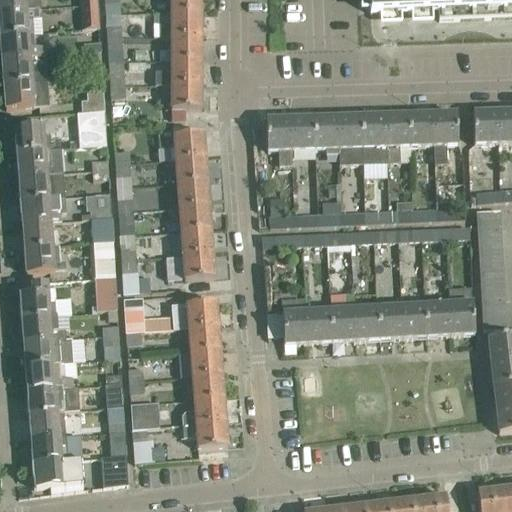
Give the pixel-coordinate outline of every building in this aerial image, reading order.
[(40,4),(39,0),(0,0),(0,16),(41,13),(40,4)] [(78,0),(80,10),(97,8),(96,0),(78,0)] [(200,17),(200,0),(170,0),(171,17),(200,17)] [(511,0),(369,0),(370,16),(431,14),(431,13),(438,12),(438,23),(511,20),(511,0)] [(97,8),(80,10),(81,34),(99,33),(97,8)] [(0,40),(33,38),(32,22),(38,22),(37,14),(41,13),(0,16),(0,40)] [(106,42),(121,41),(119,17),(105,19),(106,42)] [(160,41),(201,41),(200,17),(171,17),(171,28),(160,28),(160,41)] [(1,64),(30,62),(45,61),(44,51),(34,52),(33,38),(0,40),(0,55),(1,56),(1,64)] [(121,41),(106,42),(107,54),(122,53),(121,41)] [(201,65),(201,41),(160,41),(171,41),(171,65),(201,65)] [(83,48),(84,58),(100,57),(100,47),(83,48)] [(144,52),(135,52),(135,61),(144,61),(144,52)] [(100,57),(84,58),(84,67),(101,65),(100,57)] [(1,73),(2,88),(47,85),(45,61),(30,62),(1,64),(2,72),(1,73)] [(155,89),(201,89),(201,65),(171,65),(171,76),(155,76),(155,89)] [(108,78),(109,90),(125,89),(124,77),(108,78)] [(47,85),(2,88),(3,104),(5,104),(5,113),(49,109),(47,85)] [(125,89),(109,90),(110,103),(125,101),(125,89)] [(201,89),(155,89),(155,90),(171,89),(171,113),(201,113),(201,89)] [(87,105),(103,103),(102,95),(86,96),(87,105)] [(81,105),(82,118),(103,116),(104,116),(103,103),(87,105),(81,105)] [(511,115),(496,116),(497,148),(511,147),(511,115)] [(103,116),(82,118),(77,118),(79,152),(100,150),(106,150),(103,116)] [(473,148),(497,148),(496,116),(472,116),(473,148)] [(456,117),(432,118),(433,150),(434,164),(434,169),(446,169),(446,164),(445,149),(457,149),(457,137),(456,117)] [(409,119),(410,150),(433,150),(432,118),(409,119)] [(361,120),(362,169),(386,168),(385,119),(361,120)] [(385,119),(386,168),(399,167),(399,151),(410,150),(409,119),(385,119)] [(337,121),(338,158),(339,169),(362,169),(361,120),(337,121)] [(313,122),(314,153),(325,153),(325,159),(338,158),(337,121),(313,122)] [(291,169),(290,154),(289,122),(265,123),(267,155),(278,155),(278,169),(291,169)] [(289,122),(290,154),(314,153),(313,122),(289,122)] [(15,157),(50,154),(49,138),(44,139),(43,130),(35,130),(15,132),(15,141),(14,141),(15,157)] [(175,163),(205,161),(203,137),(173,139),(175,163)] [(19,181),(47,178),(63,177),(61,154),(50,155),(50,154),(15,157),(17,173),(18,173),(19,181)] [(115,169),(130,168),(129,156),(114,157),(115,169)] [(177,188),(206,185),(205,161),(175,163),(177,188)] [(92,175),(108,174),(107,164),(91,165),(92,175)] [(130,168),(115,169),(115,181),(130,181),(130,168)] [(109,198),(108,174),(92,175),(92,185),(101,185),(101,199),(109,198)] [(19,205),(54,202),(53,187),(48,188),(47,178),(19,181),(19,189),(18,189),(19,205)] [(206,185),(177,188),(178,199),(179,212),(208,209),(206,185)] [(436,190),(437,214),(437,225),(460,224),(460,213),(462,212),(461,189),(436,190)] [(117,193),(118,216),(132,215),(131,192),(117,193)] [(500,206),(511,205),(511,193),(499,195),(500,206)] [(476,208),(500,206),(499,195),(475,197),(476,208)] [(90,224),(95,223),(111,223),(109,198),(101,199),(85,200),(86,215),(90,215),(90,224)] [(22,229),(61,226),(60,217),(55,217),(54,202),(19,205),(20,221),(22,221),(22,229)] [(284,220),(283,202),(269,202),(270,221),(271,221),(284,220)] [(388,216),(388,227),(412,226),(411,215),(411,206),(395,207),(396,215),(388,216)] [(180,236),(210,234),(208,209),(179,212),(180,236)] [(293,220),(293,231),(317,230),(316,210),(301,211),(301,220),(293,220)] [(412,226),(437,225),(437,214),(411,215),(412,226)] [(476,216),(476,228),(500,226),(499,214),(476,216)] [(119,240),(134,239),(140,238),(139,215),(132,215),(118,216),(119,240)] [(364,228),(388,227),(388,216),(364,217),(364,228)] [(341,218),(341,229),(364,228),(364,217),(341,218)] [(341,218),(317,219),(317,230),(341,229),(341,218)] [(269,232),(293,231),(293,220),(284,220),(271,221),(270,221),(269,221),(269,232)] [(90,224),(89,224),(91,248),(101,247),(112,246),(111,223),(95,223),(90,224)] [(23,253),(58,250),(57,235),(51,236),(51,227),(61,226),(22,229),(23,237),(22,237),(23,253)] [(477,240),(500,238),(500,226),(476,228),(477,240)] [(469,231),(445,233),(445,244),(469,243),(469,231)] [(421,245),(445,244),(445,233),(421,234),(421,245)] [(182,260),(212,258),(210,234),(180,236),(182,260)] [(421,234),(397,235),(397,246),(421,245),(421,234)] [(397,235),(373,236),(374,247),(397,246),(397,235)] [(373,236),(349,237),(350,248),(374,247),(373,236)] [(349,237),(325,238),(326,249),(350,248),(349,237)] [(325,238),(301,239),(302,250),(326,249),(325,238)] [(501,250),(500,238),(477,240),(478,252),(501,250)] [(136,264),(134,239),(119,240),(121,264),(136,264)] [(278,251),(302,250),(301,239),(278,240),(278,251)] [(112,246),(101,247),(91,248),(89,248),(91,283),(94,283),(114,281),(113,261),(112,246)] [(58,250),(23,253),(24,269),(25,269),(26,278),(66,274),(65,265),(59,265),(58,250)] [(502,262),(501,250),(478,252),(478,264),(502,262)] [(212,258),(182,260),(182,261),(166,263),(167,285),(214,282),(212,258)] [(503,274),(502,262),(478,264),(479,276),(503,274)] [(136,264),(121,264),(123,299),(138,298),(136,264)] [(503,286),(503,274),(479,276),(480,288),(503,286)] [(116,315),(114,281),(94,283),(96,315),(107,315),(107,316),(116,315)] [(504,298),(503,286),(480,288),(481,300),(504,298)] [(20,323),(55,320),(54,304),(49,305),(48,296),(40,296),(20,298),(20,307),(19,307),(20,323)] [(481,312),(505,310),(504,298),(481,300),(481,312)] [(307,347),(306,315),(305,316),(304,302),(281,303),(282,317),(284,349),(307,347)] [(142,303),(123,303),(125,337),(173,333),(188,332),(218,330),(216,306),(196,307),(186,308),(171,309),(172,321),(144,322),(142,303)] [(449,308),(450,339),(474,338),(472,307),(449,308)] [(427,341),(450,339),(449,308),(425,309),(427,341)] [(401,310),(403,342),(427,341),(425,309),(401,310)] [(377,312),(379,343),(403,342),(401,310),(377,312)] [(482,324),(506,322),(505,310),(481,312),(482,324)] [(353,313),(355,345),(379,343),(377,312),(353,313)] [(329,314),(331,346),(355,345),(353,313),(329,314)] [(306,315),(307,347),(331,346),(329,314),(306,315)] [(24,347),(66,344),(65,335),(57,335),(55,320),(20,323),(22,339),(23,339),(24,347)] [(506,322),(482,324),(483,336),(506,334),(506,322)] [(101,331),(102,341),(118,339),(117,330),(101,331)] [(218,330),(188,332),(190,356),(220,354),(218,330)] [(140,336),(125,337),(127,362),(141,361),(140,336)] [(511,338),(487,341),(490,365),(511,362),(511,338)] [(118,339),(102,341),(103,351),(119,350),(118,339)] [(71,343),(66,344),(24,347),(24,355),(23,355),(24,372),(63,368),(73,368),(71,343)] [(192,380),(221,378),(220,354),(190,356),(192,380)] [(511,362),(490,365),(493,389),(511,386),(511,362)] [(65,383),(63,368),(24,372),(25,387),(27,387),(27,395),(56,393),(56,394),(74,392),(73,382),(65,383)] [(128,386),(143,385),(142,373),(127,374),(128,386)] [(105,380),(105,389),(121,388),(120,378),(105,380)] [(221,378),(192,380),(193,404),(223,402),(221,378)] [(144,397),(143,385),(128,386),(129,398),(144,397)] [(511,386),(493,389),(496,413),(511,410),(511,386)] [(121,388),(105,389),(106,399),(122,398),(121,388)] [(27,403),(28,419),(63,416),(63,415),(79,414),(78,391),(74,392),(56,394),(56,393),(27,395),(28,403),(27,403)] [(182,430),(225,426),(223,402),(193,404),(194,416),(185,417),(182,420),(182,430)] [(132,435),(147,434),(159,433),(157,408),(130,409),(132,435)] [(511,410),(496,413),(498,437),(511,434),(511,410)] [(63,416),(28,419),(29,435),(30,435),(31,443),(59,441),(65,440),(64,431),(63,416)] [(108,427),(109,437),(123,436),(123,426),(108,427)] [(225,426),(182,430),(183,443),(196,442),(197,453),(227,450),(225,426)] [(147,434),(132,435),(133,446),(147,445),(147,434)] [(111,461),(125,460),(123,436),(109,437),(111,461)] [(32,451),(30,451),(32,467),(67,464),(66,449),(66,440),(65,440),(59,441),(31,443),(32,451)] [(125,460),(111,461),(110,461),(112,485),(127,484),(125,460)] [(80,463),(67,464),(32,467),(33,483),(34,483),(35,492),(74,488),(73,478),(77,478),(81,478),(80,463)] [(511,511),(511,490),(501,492),(502,511),(511,511)] [(502,511),(501,492),(477,495),(478,511),(502,511)] [(422,502),(422,511),(446,511),(445,499),(422,502)] [(398,505),(398,511),(422,511),(422,502),(398,505)]
